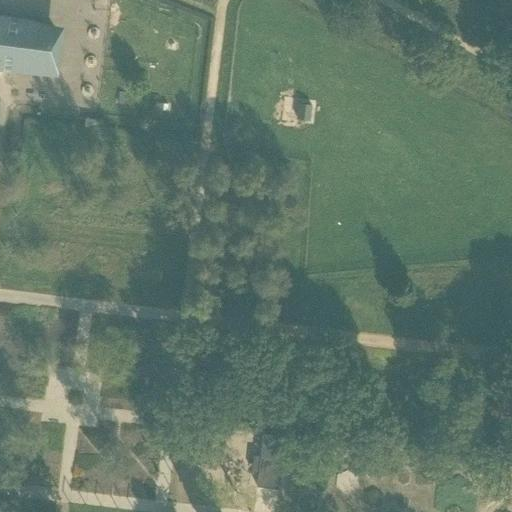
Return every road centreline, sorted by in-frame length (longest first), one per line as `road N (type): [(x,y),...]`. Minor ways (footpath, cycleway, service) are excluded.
road 1 (track): [(183,316),(511,356)]
road 2 (track): [(222,0),(183,316)]
road 3 (track): [(201,511),(0,488)]
road 4 (track): [(183,316),(158,506)]
road 5 (track): [(0,295),(183,316)]
road 6 (track): [(0,400),(169,421)]
road 7 (track): [(376,0),(511,74)]
